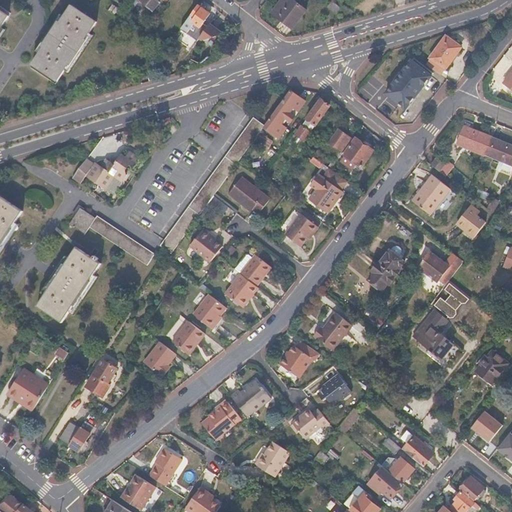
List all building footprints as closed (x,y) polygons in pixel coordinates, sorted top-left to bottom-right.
[(143,0),(154,8),(160,0),(143,0)] [(306,10),(291,0),(281,0),(272,12),(292,28),(306,10)] [(120,7),(114,3),(110,9),(116,13),(120,7)] [(211,13),(199,4),(189,19),(200,27),(211,13)] [(98,21),(73,5),(33,65),(58,82),(98,21)] [(0,30),(9,17),(0,10),(0,30)] [(220,41),(209,33),(201,43),(212,51),(220,41)] [(462,47),(447,36),(430,58),(446,69),(462,47)] [(436,75),(414,58),(385,92),(409,110),(436,75)] [(507,79),(503,83),(511,90),(511,73),(507,80),(507,79)] [(298,96),(291,91),(285,101),(278,109),(285,114),(286,112),(291,105),(298,96)] [(330,106),(322,99),(307,119),(316,126),(330,106)] [(294,107),(291,105),(286,112),(289,115),(294,107)] [(265,126),(254,118),(161,246),(173,253),(174,251),(207,205),(214,196),(237,164),(265,126)] [(307,119),(303,125),(311,131),(316,126),(307,119)] [(311,131),(303,125),(296,134),(305,140),(311,131)] [(463,126),(456,142),(486,154),(505,162),(503,167),(511,170),(511,169),(511,146),(491,139),(467,130),(468,128),(463,126)] [(289,135),(281,128),(271,140),(272,141),(269,146),(276,151),(280,146),(289,135)] [(353,139),(339,129),(329,143),(343,153),(353,139)] [(374,150),(356,138),(343,154),(345,156),(341,161),(352,169),(356,164),(362,168),(374,150)] [(104,165),(98,161),(89,175),(115,194),(129,173),(128,169),(131,165),(134,165),(140,157),(132,152),(128,157),(123,153),(117,163),(108,158),(104,165)] [(446,164),(437,158),(432,165),(441,172),(446,164)] [(311,186),(317,190),(310,200),(326,213),(334,201),(337,203),(344,194),(341,192),(349,182),(335,172),(328,182),(319,175),(311,186)] [(451,190),(433,175),(412,201),(430,215),(451,190)] [(270,199),(242,178),(228,195),(243,207),(245,204),(253,210),(259,215),(270,199)] [(24,211),(0,195),(0,246),(4,240),(24,211)] [(214,196),(207,205),(224,217),(230,209),(214,196)] [(337,203),(334,201),(326,213),(328,215),(337,203)] [(474,205),(472,203),(458,222),(460,224),(474,205)] [(245,204),(243,207),(251,213),(253,210),(245,204)] [(481,210),(474,205),(460,224),(467,229),(465,231),(474,237),(486,221),(478,215),(481,210)] [(91,228),(96,218),(81,208),(71,225),(86,235),(91,228)] [(96,218),(91,228),(148,265),(155,253),(98,215),(96,218)] [(320,228),(303,215),(287,235),(302,247),(308,239),(312,233),(314,235),(320,228)] [(205,230),(203,231),(217,242),(218,240),(205,230)] [(217,242),(203,231),(191,246),(211,262),(223,247),(217,242)] [(502,241),(487,235),(484,243),(499,249),(502,241)] [(104,261),(80,244),(59,275),(40,304),(64,321),(104,261)] [(231,257),(236,250),(231,246),(226,253),(231,257)] [(395,246),(393,247),(381,263),(397,276),(400,271),(399,270),(405,262),(398,257),(400,254),(401,252),(401,249),(400,248),(399,247),(398,246),(395,246)] [(437,255),(431,250),(425,259),(426,259),(419,268),(424,272),(437,255)] [(437,255),(424,272),(439,284),(441,281),(447,286),(450,281),(465,262),(454,253),(447,263),(437,255)] [(236,270),(242,275),(254,260),(249,256),(247,256),(236,270)] [(270,267),(256,256),(254,260),(242,275),(257,288),(264,279),(262,277),(270,267)] [(372,271),(374,272),(368,279),(376,285),(379,287),(382,290),(387,283),(390,284),(397,276),(381,263),(380,262),(372,271)] [(272,269),(270,267),(262,277),(264,279),(272,269)] [(257,288),(242,275),(227,294),(244,309),(250,301),(249,300),(253,296),(260,289),(257,288)] [(423,344),(425,342),(432,349),(431,350),(442,359),(454,344),(439,332),(435,329),(438,323),(443,327),(448,321),(450,318),(451,319),(455,319),(458,315),(457,311),(462,304),(466,304),(471,298),(450,281),(447,286),(444,289),(452,296),(447,303),(442,299),(436,307),(444,313),(442,316),(437,312),(416,338),(422,343),(423,344)] [(228,309),(211,296),(195,316),(215,331),(224,320),(221,318),(224,314),(228,309)] [(322,328),(319,326),(313,334),(333,349),(352,325),(335,311),(322,328)] [(205,334),(189,321),(173,341),(187,353),(197,340),(200,341),(205,334)] [(443,327),(438,323),(435,329),(439,332),(443,327)] [(200,341),(197,340),(187,353),(189,355),(200,341)] [(299,347),(296,345),(283,364),(301,377),(315,359),(318,361),(323,354),(304,340),(299,347)] [(175,354),(159,342),(143,362),(159,375),(160,374),(163,376),(167,370),(165,368),(167,365),(175,354)] [(425,342),(423,344),(431,350),(432,349),(425,342)] [(70,352),(61,347),(50,364),(59,369),(70,352)] [(492,351),(475,371),(479,374),(477,375),(487,383),(488,382),(492,384),(493,384),(507,366),(508,364),(492,351)] [(118,368),(104,359),(89,383),(106,394),(117,375),(114,374),(118,368)] [(511,369),(507,366),(493,384),(497,387),(511,369)] [(50,384),(23,368),(13,384),(39,401),(50,384)] [(327,385),(329,388),(320,395),(325,400),(329,397),(334,404),(343,398),(344,400),(354,391),(340,374),(327,385)] [(239,390),(231,396),(249,418),(255,412),(256,413),(274,400),(264,388),(263,389),(257,381),(246,389),(248,390),(243,394),(239,390)] [(209,416),(210,418),(202,423),(217,441),(224,435),(223,434),(242,420),(226,400),(219,405),(223,410),(217,414),(215,411),(209,416)] [(219,405),(214,409),(215,411),(217,414),(223,410),(219,405)] [(361,414),(355,408),(338,428),(345,434),(361,414)] [(310,410),(292,423),(304,440),(322,427),(324,430),(331,425),(319,410),(313,414),(310,410)] [(485,413),(472,429),(490,444),(503,427),(485,413)] [(95,426),(86,420),(69,445),(79,451),(84,443),(86,440),(95,426)] [(72,424),(69,422),(59,437),(63,439),(72,424)] [(78,428),(72,424),(63,439),(69,443),(78,428)] [(511,436),(511,435),(498,451),(511,461),(511,436)] [(414,436),(403,450),(424,467),(435,453),(414,436)] [(340,441),(335,437),(328,445),(333,449),(340,441)] [(389,438),(384,444),(396,454),(401,448),(389,438)] [(273,441),(264,455),(257,466),(274,477),(290,452),(273,441)] [(161,460),(157,466),(150,477),(165,488),(182,461),(164,449),(158,458),(161,460)] [(330,457),(321,450),(315,456),(324,464),(330,457)] [(264,455),(262,453),(254,465),(257,466),(264,455)] [(390,457),(382,465),(383,466),(400,481),(404,476),(407,479),(415,469),(402,458),(390,457)] [(400,481),(383,466),(369,484),(377,492),(381,488),(384,491),(392,498),(404,484),(403,483),(400,481)] [(473,474),(463,487),(476,498),(486,485),(473,474)] [(138,478),(136,477),(126,492),(129,493),(138,478)] [(129,493),(126,492),(121,500),(139,511),(142,511),(157,490),(138,478),(129,493)] [(372,497),(359,486),(344,503),(354,511),(371,511),(376,504),(370,499),(372,497)] [(208,495),(200,489),(185,511),(187,511),(217,511),(221,508),(212,502),(206,498),(208,495)] [(455,499),(458,501),(451,508),(456,511),(466,511),(472,505),(478,510),(482,506),(476,500),(474,502),(462,491),(455,499)] [(23,504),(11,495),(0,508),(2,511),(4,511),(34,511),(24,504),(23,504)] [(106,508),(108,510),(106,511),(131,511),(112,500),(106,508)]
